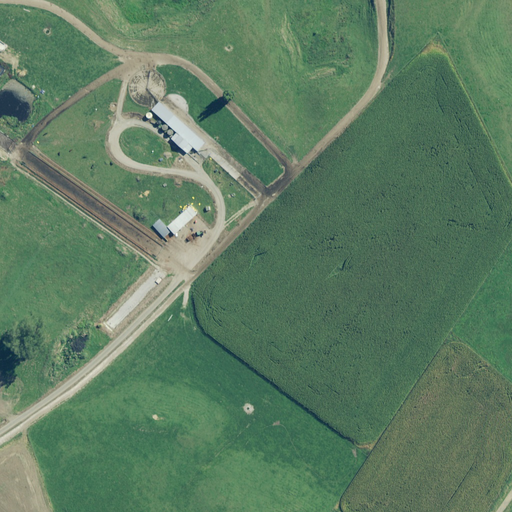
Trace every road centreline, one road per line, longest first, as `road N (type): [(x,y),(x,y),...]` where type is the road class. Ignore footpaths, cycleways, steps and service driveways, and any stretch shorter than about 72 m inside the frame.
road 1 (track): [(0,430),(75,376),(169,290),(219,217),(204,174),(162,135),(129,122),(112,130),(111,148),(122,159),(172,171)]
road 2 (track): [(206,245),(361,101),(374,69),(377,0)]
